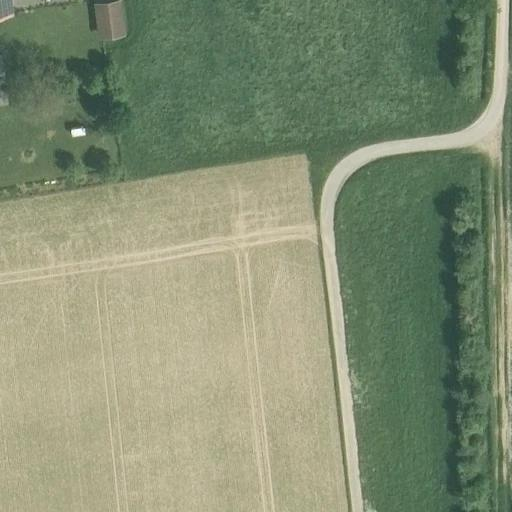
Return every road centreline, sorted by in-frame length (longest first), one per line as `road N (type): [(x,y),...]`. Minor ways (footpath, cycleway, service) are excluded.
road 1 (track): [(509,0),(493,138),(374,156),(343,176),(330,205),(362,511)]
road 2 (track): [(493,138),(505,511)]
